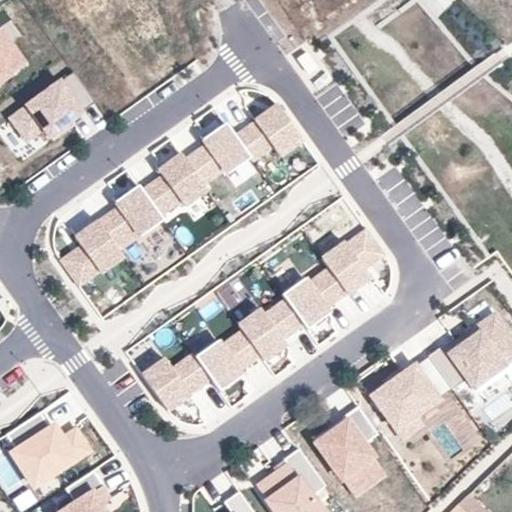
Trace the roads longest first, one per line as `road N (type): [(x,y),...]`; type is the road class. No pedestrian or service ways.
road 1 (residential): [(159,475),(420,303),(416,262),(261,52)]
road 2 (residential): [(261,52),(0,231)]
road 3 (residential): [(50,324),(159,475)]
